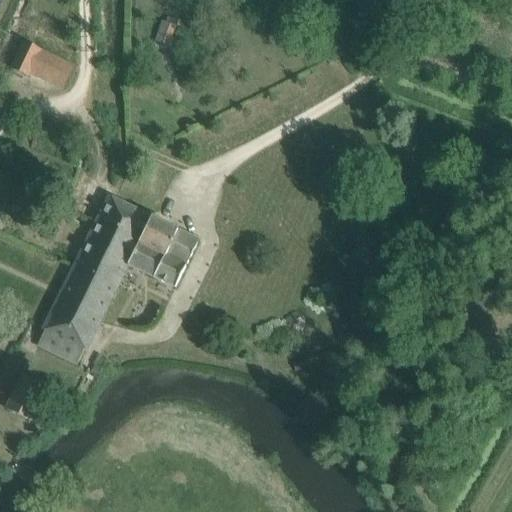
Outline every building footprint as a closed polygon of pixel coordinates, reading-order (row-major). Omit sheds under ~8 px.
[(155,39),(168,42),(172,25),(160,22),(155,39)] [(24,44),(13,69),(31,78),(33,74),(45,80),(55,58),(24,44)] [(132,268),(155,220),(110,199),(38,346),(77,366),(127,265),(132,268)] [(199,242),(155,220),(132,268),(176,289),(199,242)] [(15,413),(39,425),(53,396),(29,384),(15,413)]
